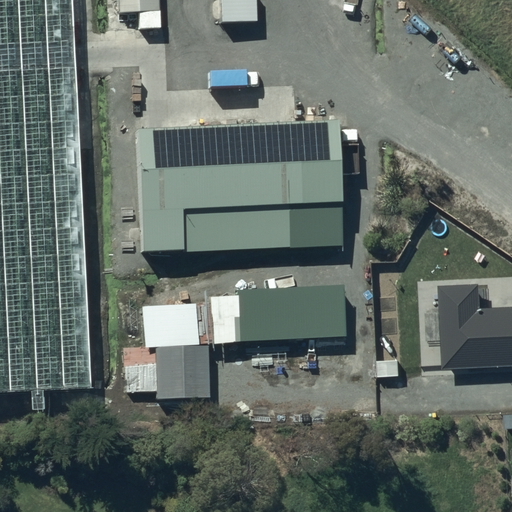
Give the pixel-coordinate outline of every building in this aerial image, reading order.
[(0,0),(0,391),(94,387),(73,0),(0,0)] [(159,0),(117,0),(118,11),(160,8),(159,0)] [(255,0),(219,0),(220,18),(255,18),(255,0)] [(332,126),(138,132),(141,253),(182,252),(182,255),(336,251),(332,126)] [(481,278),(441,280),(444,364),(511,361),(511,303),(482,304),(481,278)] [(208,341),(122,345),(123,366),(125,366),(127,391),(156,390),(156,395),(210,393),(208,341)]
